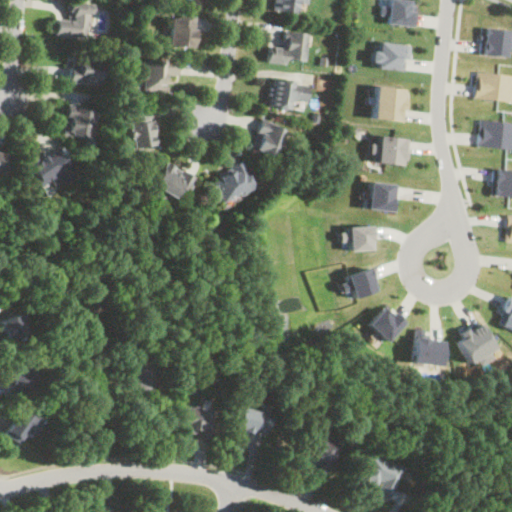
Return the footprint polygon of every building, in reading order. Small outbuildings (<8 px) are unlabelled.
[(297,2),(306,3),(306,0),(271,0),(271,10),(296,12),(297,2)] [(384,22),(413,25),(415,0),(386,0),(386,5),(379,4),(378,14),(385,15),(384,22)] [(51,34),(88,39),(92,7),(66,4),(64,20),(53,19),(51,34)] [(194,19),(170,17),(167,46),(191,48),(194,19)] [(480,54),(508,55),(508,45),(511,45),(511,27),(481,26),(480,54)] [(304,63),(305,32),(280,32),(280,48),(265,47),(265,62),(304,63)] [(368,65),(399,67),(400,57),(408,58),(409,44),(377,41),(376,49),(370,48),(368,65)] [(98,84),(98,55),(68,55),(68,84),(98,84)] [(138,89),(162,93),(167,62),(144,58),(138,89)] [(511,72),(475,71),(473,97),(511,99),(511,72)] [(307,85),(272,78),(266,105),(301,112),(307,85)] [(396,120),(397,109),(401,109),(402,87),(371,85),(369,118),(396,120)] [(60,134),(87,139),(92,111),(64,106),(60,134)] [(148,107),(125,112),(132,149),(154,145),(148,107)] [(511,121),(479,118),(476,144),(511,148),(511,121)] [(248,148),(274,157),(283,130),(258,121),(248,148)] [(406,138),(375,134),(373,142),(369,142),(366,160),(402,165),(406,138)] [(26,161),(41,192),(71,176),(56,146),(26,161)] [(0,182),(3,183),(10,155),(0,152),(0,182)] [(208,177),(220,202),(252,187),(240,162),(208,177)] [(186,195),(194,177),(161,163),(150,188),(173,198),(176,190),(186,195)] [(511,169),(493,167),(489,193),(511,195),(511,169)] [(391,211),(395,184),(366,180),(362,207),(391,211)] [(511,212),(506,212),(502,239),(511,240),(511,212)] [(342,225),(342,230),(334,231),(335,240),(344,240),(344,249),(371,248),(371,237),(368,237),(368,224),(342,225)] [(373,289),(365,266),(341,274),(343,280),(335,283),(338,291),(346,288),(350,297),(373,289)] [(511,297),(505,295),(494,322),(511,329),(511,297)] [(382,340),(400,321),(381,303),(363,323),(382,340)] [(23,334),(14,313),(0,319),(0,331),(4,342),(23,334)] [(452,333),(465,361),(492,349),(479,321),(452,333)] [(440,339),(427,338),(428,330),(411,328),(408,361),(438,364),(440,339)] [(7,392),(25,392),(25,363),(7,363),(7,392)] [(158,374),(148,374),(148,363),(129,363),(129,386),(158,386),(158,374)] [(209,407),(176,407),(176,436),(209,436),(209,407)] [(17,446),(38,422),(21,408),(1,432),(17,446)] [(263,434),(267,414),(236,408),(232,427),(263,434)] [(322,476),(335,445),(303,432),(293,457),(310,464),(307,470),(322,476)] [(399,467),(366,455),(357,481),(374,487),(371,494),(387,500),(399,467)]
